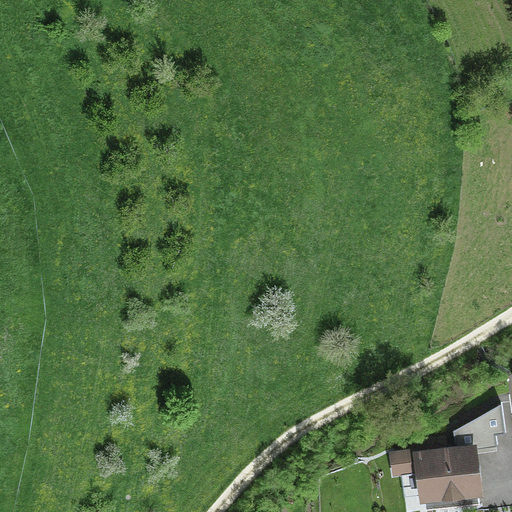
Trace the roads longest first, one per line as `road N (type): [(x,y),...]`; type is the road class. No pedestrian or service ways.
road 1 (track): [(213,511),(289,436),(511,314)]
road 2 (track): [(450,351),(448,238),(460,176),(459,116),(402,10)]
